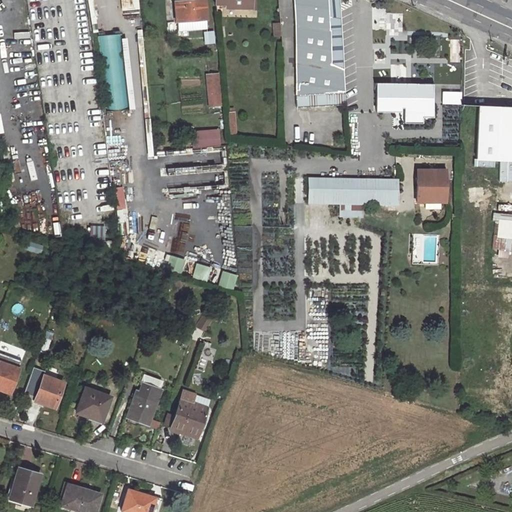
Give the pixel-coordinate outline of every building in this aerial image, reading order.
[(204,0),(196,0),(175,2),(176,22),(178,22),(179,30),(205,28),(204,20),(206,20),(204,0)] [(254,0),(216,0),(217,10),(226,11),(255,11),(254,0)] [(291,0),(293,28),(295,50),(296,106),(346,104),(339,2),(335,0),(291,0)] [(130,109),(124,34),(98,36),(104,111),(130,109)] [(218,73),(204,74),(206,107),(219,106),(218,73)] [(402,80),(377,81),(377,109),(403,108),(403,104),(403,99),(402,80)] [(441,91),(413,91),(413,100),(414,104),(414,118),(432,118),(432,111),(442,111),(441,91)] [(511,164),(511,111),(478,110),(475,163),(511,164)] [(226,112),(227,136),(235,135),(234,112),(226,112)] [(206,149),(220,146),(216,128),(190,132),(194,159),(208,157),(206,149)] [(136,162),(136,176),(148,175),(147,161),(136,162)] [(471,168),(466,167),(466,172),(470,171),(470,172),(471,173),(490,174),(490,180),(496,180),(497,167),(471,166),(471,168)] [(447,170),(419,169),(418,200),(446,201),(447,170)] [(398,180),(320,178),(320,202),(397,204),(398,180)] [(511,214),(491,213),(490,220),(495,221),(493,250),(511,252),(511,235),(511,214)] [(25,251),(39,255),(41,247),(27,243),(25,251)] [(20,368),(1,361),(0,363),(0,385),(6,388),(5,391),(11,393),(20,368)] [(64,382),(45,375),(37,397),(51,402),(50,405),(55,407),(64,382)] [(160,392),(141,385),(130,415),(148,422),(160,392)] [(110,394),(85,386),(77,411),(102,419),(110,394)] [(207,406),(182,398),(172,428),(197,437),(207,406)] [(41,475),(19,469),(10,497),(32,504),(41,475)] [(85,492),(68,487),(63,505),(87,511),(96,511),(101,494),(86,489),(85,492)] [(157,511),(162,498),(129,488),(122,510),(127,511),(157,511)]
